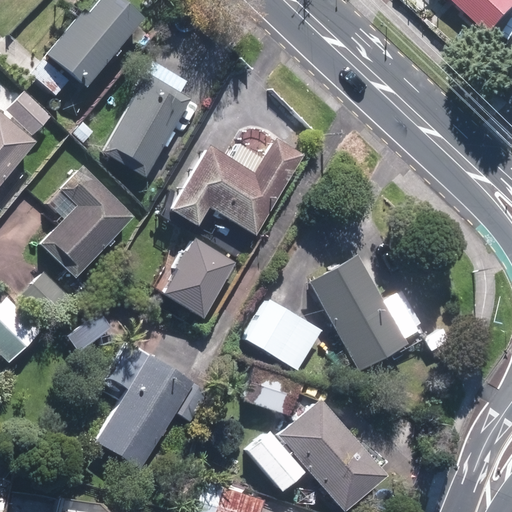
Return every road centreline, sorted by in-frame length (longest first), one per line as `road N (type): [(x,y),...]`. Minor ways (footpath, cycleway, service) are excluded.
road 1 (secondary): [(461,160),(292,0)]
road 2 (secondary): [(472,511),(486,444),(511,396)]
